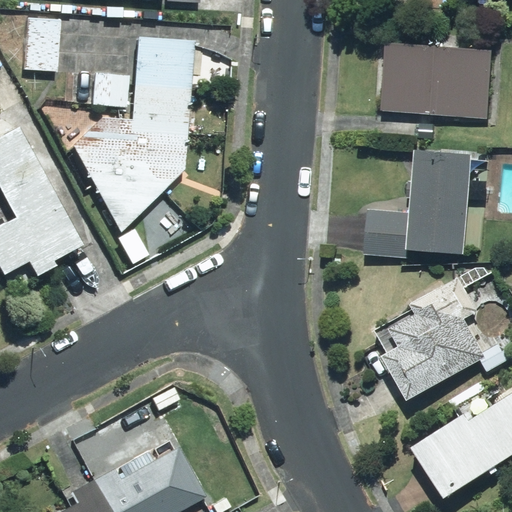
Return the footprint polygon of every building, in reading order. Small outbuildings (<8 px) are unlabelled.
[(57,76),(60,21),(27,19),(24,74),(57,76)] [(131,75),(93,74),(92,108),(130,109),(130,121),(102,120),(69,147),(118,235),(184,173),(191,42),(132,40),(131,75)] [(494,52),(387,44),(382,112),(432,116),(432,117),(489,121),(494,52)] [(78,249),(13,132),(0,139),(0,196),(13,219),(0,226),(0,278),(25,265),(33,280),(52,269),(50,265),(78,249)] [(470,156),(416,154),(413,213),(368,211),(366,256),(411,258),(411,254),(466,257),(470,156)] [(480,314),(460,279),(414,305),(419,314),(380,336),(391,354),(384,357),(411,405),(489,361),(467,321),(480,314)] [(511,460),(511,397),(474,423),(469,415),(413,453),(447,504),(511,460)] [(64,511),(180,511),(204,499),(177,449),(118,481),(111,468),(69,491),(76,505),(64,511)]
